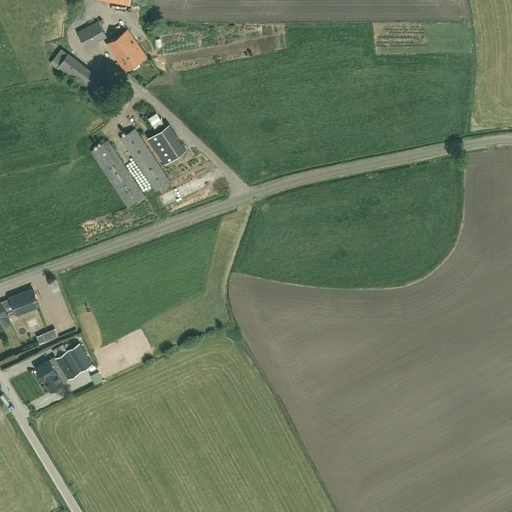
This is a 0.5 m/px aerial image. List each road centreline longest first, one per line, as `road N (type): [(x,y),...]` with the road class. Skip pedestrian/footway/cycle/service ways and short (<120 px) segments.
road 1 (unclassified): [(511,140),(296,182),(0,288)]
road 2 (unclassified): [(76,511),(0,384)]
